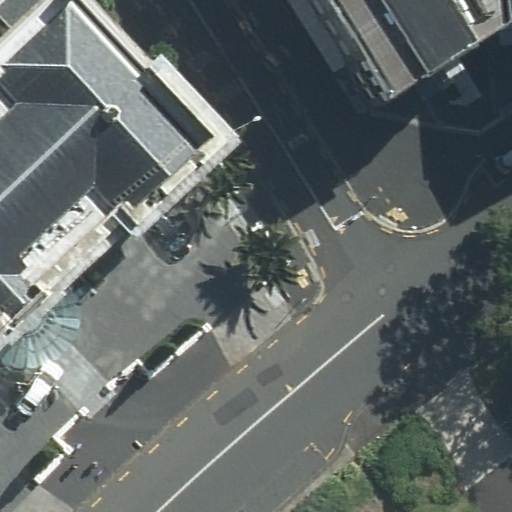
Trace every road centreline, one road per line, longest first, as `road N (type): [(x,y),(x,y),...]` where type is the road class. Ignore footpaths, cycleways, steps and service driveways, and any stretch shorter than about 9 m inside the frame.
road 1 (residential): [(221,0),(416,286)]
road 2 (unclassified): [(153,511),(416,286)]
road 3 (unclassified): [(416,286),(511,213)]
